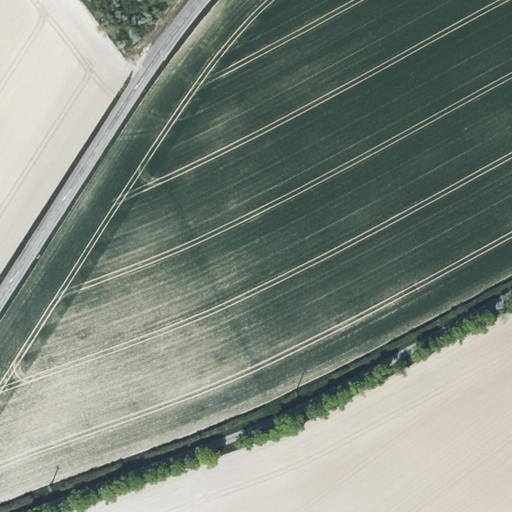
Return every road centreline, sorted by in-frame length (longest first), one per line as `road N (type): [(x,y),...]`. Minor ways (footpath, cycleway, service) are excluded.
road 1 (track): [(25,511),(285,408),(511,285)]
road 2 (tertiary): [(0,305),(204,0)]
